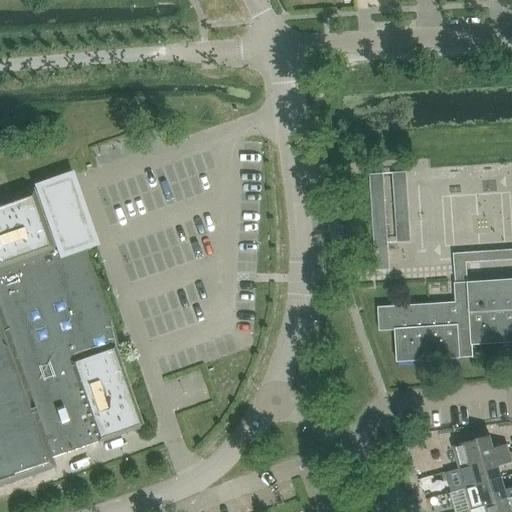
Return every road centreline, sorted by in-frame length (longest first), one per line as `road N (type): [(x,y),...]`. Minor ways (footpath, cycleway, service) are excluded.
road 1 (unclassified): [(268,397),(293,328),(301,257),(279,46)]
road 2 (residential): [(279,46),(511,31)]
road 3 (unclassified): [(117,511),(198,480),(242,440),(268,397)]
road 4 (residential): [(350,448),(390,404),(506,390)]
